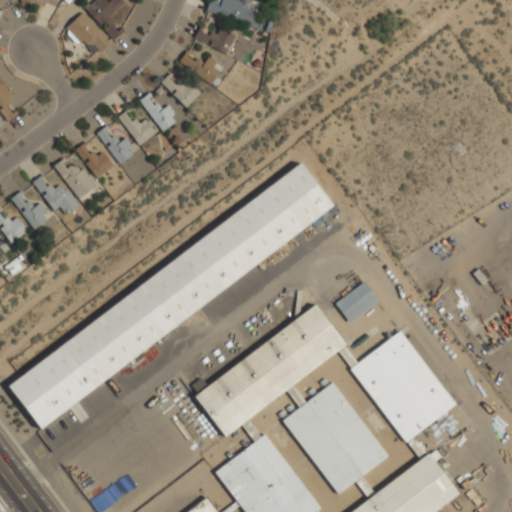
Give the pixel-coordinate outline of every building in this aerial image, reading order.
[(112,40),(120,32),(107,18),(123,3),(120,0),(109,0),(107,2),(104,0),(94,0),(84,9),(112,40)] [(208,0),(205,12),(260,29),(264,14),(248,9),(251,1),(246,0),(220,0),(220,2),(213,0),(208,0)] [(67,26),(95,56),(109,43),(81,12),(67,26)] [(193,39),(226,54),(234,35),(219,28),(216,34),(199,26),(193,39)] [(203,63),(186,50),(178,61),(209,84),(222,67),(207,57),(203,63)] [(160,83),(185,107),(198,94),(174,69),(160,83)] [(138,100),(160,132),(176,121),(166,106),(160,109),(149,93),(138,100)] [(125,110),(117,117),(138,145),(155,133),(144,119),(136,125),(125,110)] [(123,139),(118,142),(105,125),(95,133),(119,164),(134,152),(123,139)] [(102,152),(95,157),(84,142),(74,149),(95,178),(112,166),(102,152)] [(52,166),(78,199),(93,187),(67,154),(52,166)] [(6,386),(39,429),(332,207),(299,163),(6,386)] [(77,206),(60,183),(53,189),(41,174),(31,182),(53,211),(58,207),(64,215),(77,206)] [(46,220),(38,209),(35,211),(20,191),(10,198),(32,230),(46,220)] [(0,207),(0,227),(8,242),(26,232),(17,217),(9,221),(0,207)] [(334,303),(348,323),(378,301),(364,281),(334,303)] [(185,511),(228,511),(237,505),(242,511),(433,511),(458,493),(427,453),(426,454),(412,437),(455,404),(399,330),(356,363),(343,345),(344,344),(314,304),(193,396),(223,437),(240,425),(253,442),(213,472),(235,501),(220,511),(216,511),(205,497),(185,511)]
